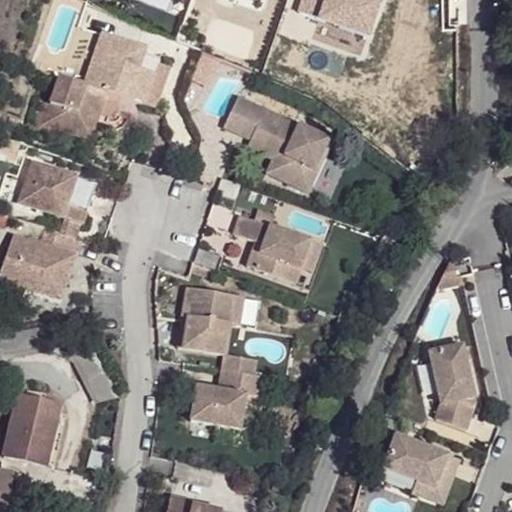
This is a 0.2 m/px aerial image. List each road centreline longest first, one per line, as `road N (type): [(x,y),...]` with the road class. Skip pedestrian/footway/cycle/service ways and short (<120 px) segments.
road 1 (unclassified): [(310,511),(365,368),(478,166),(481,0)]
road 2 (residential): [(157,209),(137,268),(138,395),(124,511)]
